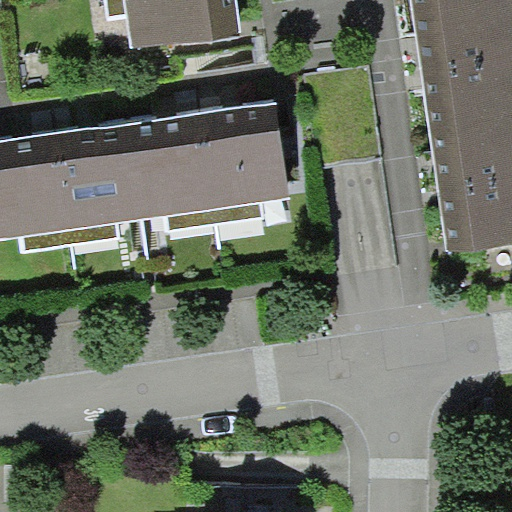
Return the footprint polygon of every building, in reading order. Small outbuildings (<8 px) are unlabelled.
[(124,0),(131,42),(172,36),(173,45),(203,40),(202,32),(232,27),(228,0),(124,0)] [(511,53),(511,0),(462,0),(411,7),(419,67),(511,53)] [(511,114),(511,53),(419,67),(428,126),(511,114)] [(209,202),(282,192),(269,102),(196,112),(209,202)] [(136,213),(209,202),(196,112),(123,123),(136,213)] [(511,174),(511,114),(428,126),(436,185),(511,174)] [(62,223),(136,213),(123,123),(50,133),(62,223)] [(0,232),(62,223),(50,133),(0,140),(0,232)] [(510,245),(508,236),(511,235),(511,174),(436,185),(445,245),(476,240),(477,250),(510,245)]
